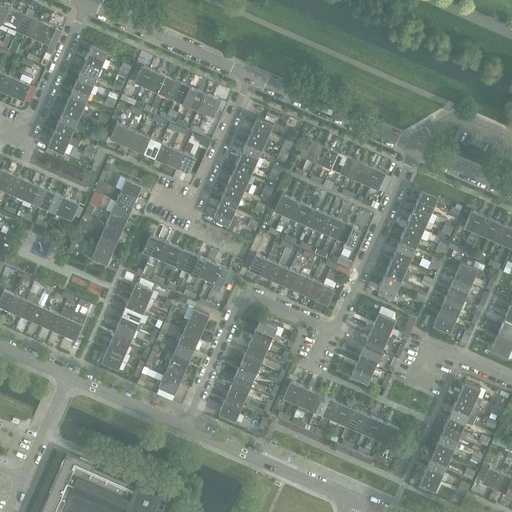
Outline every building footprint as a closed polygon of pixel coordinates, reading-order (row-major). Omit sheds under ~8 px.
[(9,6),(1,2),(0,4),(0,21),(1,23),(9,6)] [(1,23),(0,25),(0,28),(7,32),(17,9),(9,6),(1,23)] [(17,9),(7,32),(15,35),(25,12),(17,9)] [(25,12),(15,35),(23,39),(25,33),(32,16),(25,12)] [(40,19),(32,16),(25,33),(33,36),(40,19)] [(48,23),(40,19),(33,36),(41,40),(48,23)] [(57,27),(48,23),(41,40),(49,44),(57,27)] [(57,27),(49,44),(55,46),(62,29),(57,27)] [(13,40),(9,49),(11,50),(16,52),(20,43),(13,40)] [(93,42),(89,51),(105,58),(109,49),(93,42)] [(89,51),(85,60),(101,67),(101,66),(107,69),(110,61),(105,59),(105,58),(89,51)] [(46,52),(41,63),(46,65),(51,54),(46,52)] [(85,60),(82,68),(97,75),(103,77),(106,70),(101,68),(101,67),(85,60)] [(123,60),(121,65),(130,69),(132,64),(123,60)] [(134,81),(142,85),(150,68),(142,64),(134,81)] [(130,69),(121,65),(119,70),(128,73),(130,69)] [(82,68),(78,77),(94,84),(97,75),(82,68)] [(158,71),(150,68),(142,85),(151,88),(158,71)] [(8,74),(0,70),(0,89),(1,90),(8,74)] [(166,75),(158,71),(151,88),(158,92),(166,75)] [(20,79),(13,95),(24,100),(31,84),(34,78),(23,73),(20,79)] [(20,79),(8,74),(1,90),(13,95),(20,79)] [(174,78),(166,75),(158,92),(166,95),(174,78)] [(78,77),(74,85),(90,92),(95,94),(99,87),(93,84),(94,84),(78,77)] [(182,82),(174,78),(166,95),(174,99),(182,82)] [(189,85),(182,82),(174,99),(182,102),(189,85)] [(31,84),(24,100),(29,102),(36,86),(31,84)] [(74,85),(71,93),(86,100),(90,92),(74,85)] [(198,89),(189,85),(182,102),(190,106),(198,89)] [(205,92),(198,89),(190,106),(198,109),(205,92)] [(213,95),(205,92),(198,109),(206,112),(213,95)] [(71,93),(67,102),(83,109),(86,100),(71,93)] [(221,99),(213,95),(206,112),(214,116),(221,99)] [(115,103),(106,99),(105,103),(113,107),(115,103)] [(67,102),(63,110),(79,117),(83,109),(67,102)] [(63,110),(59,119),(75,126),(79,117),(63,110)] [(258,115),(254,124),(270,131),(274,122),(265,118),(258,115)] [(59,119),(56,127),(71,134),(75,126),(59,119)] [(110,138),(122,143),(129,127),(117,122),(110,138)] [(254,124),(250,132),(266,139),(270,131),(254,124)] [(56,127),(52,136),(74,145),(77,147),(81,138),(71,134),(56,127)] [(140,132),(129,127),(122,143),(133,148),(140,132)] [(294,142),(299,132),(290,128),(286,138),(294,142)] [(151,137),(140,132),(133,148),(144,153),(151,137)] [(250,132),(246,141),(262,148),(266,139),(250,132)] [(52,136),(48,145),(70,154),(74,145),(52,136)] [(162,142),(151,137),(144,153),(155,157),(162,142)] [(299,154),(307,157),(315,140),(307,137),(299,154)] [(323,144),(315,140),(307,157),(316,161),(323,144)] [(246,141),(243,149),(258,156),(262,148),(246,141)] [(173,146),(162,142),(155,157),(166,162),(173,146)] [(331,147),(323,144),(316,161),(323,164),(331,147)] [(184,151),(173,146),(166,162),(177,167),(184,151)] [(339,151),(331,147),(323,164),(331,168),(339,151)] [(243,149),(239,158),(255,165),(260,167),(264,159),(258,156),(243,149)] [(196,156),(184,151),(177,167),(189,172),(196,156)] [(346,154),(339,151),(331,168),(339,171),(346,154)] [(354,157),(346,154),(339,171),(347,174),(354,157)] [(362,161),(354,157),(347,174),(355,178),(362,161)] [(239,158),(235,166),(251,173),(255,165),(239,158)] [(362,161),(355,178),(363,182),(370,165),(362,161)] [(279,176),(283,168),(274,164),(271,172),(279,176)] [(370,165),(363,182),(371,185),(378,168),(370,165)] [(235,166),(232,174),(252,183),(256,175),(251,173),(235,166)] [(386,172),(378,168),(371,185),(379,189),(386,172)] [(104,181),(108,172),(104,170),(100,180),(104,181)] [(16,174),(8,171),(0,188),(9,191),(16,174)] [(24,178),(16,174),(9,191),(17,195),(24,178)] [(232,174),(228,183),(244,190),(252,193),(253,194),(257,185),(252,183),(232,174)] [(385,174),(379,189),(384,191),(391,176),(385,174)] [(120,176),(116,187),(137,196),(142,185),(126,178),(120,176)] [(32,181),(24,178),(17,195),(24,198),(32,181)] [(324,185),(331,188),(333,184),(334,182),(326,178),(324,185)] [(40,185),(32,181),(24,198),(32,202),(40,185)] [(98,181),(94,190),(102,193),(106,184),(98,181)] [(228,183),(224,191),(240,198),(244,190),(228,183)] [(47,188),(40,185),(32,202),(40,205),(47,188)] [(116,187),(111,197),(132,207),(137,196),(116,187)] [(55,191),(47,188),(40,205),(47,208),(55,191)] [(272,192),(264,188),(262,192),(270,196),(272,192)] [(423,188),(419,197),(434,203),(438,195),(423,188)] [(63,195),(55,191),(47,208),(56,212),(63,195)] [(224,191),(221,200),(236,207),(240,198),(224,191)] [(93,192),(89,202),(97,205),(101,195),(93,192)] [(274,210),(283,213),(290,196),(282,193),(274,210)] [(71,198),(63,195),(56,212),(64,216),(71,198)] [(283,213),(280,219),(288,222),(290,217),(298,200),(290,196),(283,213)] [(111,197),(106,209),(111,212),(127,219),(132,207),(111,197)] [(419,197),(415,205),(431,212),(434,203),(419,197)] [(79,202),(71,198),(64,216),(72,219),(79,202)] [(221,200),(217,208),(233,215),(236,207),(221,200)] [(306,203),(298,200),(290,217),(298,220),(306,203)] [(314,207),(306,203),(298,220),(306,224),(314,207)] [(415,205),(411,213),(427,220),(434,223),(437,215),(431,212),(415,205)] [(322,210),(314,207),(306,224),(314,227),(322,210)] [(217,208),(213,217),(229,224),(227,227),(233,230),(238,217),(233,215),(217,208)] [(464,226),(471,229),(479,212),(471,209),(464,226)] [(329,214),(322,210),(314,227),(322,231),(329,214)] [(127,219),(111,212),(107,222),(122,229),(127,219)] [(471,229),(469,235),(477,238),(479,233),(487,216),(479,212),(471,229)] [(411,213),(408,222),(423,229),(427,220),(411,213)] [(337,217),(329,214),(322,231),(329,234),(337,217)] [(495,219),(487,216),(479,233),(487,236),(495,219)] [(345,221),(337,217),(329,234),(338,238),(345,221)] [(503,223),(495,219),(487,236),(495,240),(503,223)] [(353,224),(345,221),(338,238),(345,241),(353,224)] [(122,229),(107,222),(101,234),(117,241),(122,229)] [(257,226),(249,222),(247,226),(256,230),(257,226)] [(408,222),(404,230),(420,237),(427,241),(431,232),(423,229),(408,222)] [(510,226),(503,223),(495,240),(503,243),(510,226)] [(345,241),(340,253),(348,257),(361,228),(353,224),(345,241)] [(511,244),(511,226),(510,226),(503,243),(511,247),(511,244)] [(404,230),(400,239),(416,245),(420,237),(404,230)] [(143,250),(151,254),(158,237),(151,233),(143,250)] [(117,241),(101,234),(97,245),(113,252),(117,241)] [(166,240),(158,237),(151,254),(159,257),(166,240)] [(442,237),(439,241),(446,244),(448,245),(450,240),(448,239),(442,237)] [(400,239),(397,247),(412,254),(416,245),(400,239)] [(174,244),(166,240),(159,257),(167,261),(174,244)] [(182,247),(174,244),(167,261),(175,264),(182,247)] [(113,252),(97,245),(91,257),(107,264),(113,252)] [(190,251),(182,247),(175,264),(183,268),(190,251)] [(397,247),(393,255),(409,262),(412,254),(397,247)] [(198,254),(190,251),(183,268),(190,271),(198,254)] [(256,253),(249,269),(260,274),(267,258),(256,253)] [(206,258),(198,254),(190,271),(198,275),(206,258)] [(337,261),(336,262),(351,268),(353,262),(339,255),(338,257),(337,261)] [(393,255),(389,264),(405,271),(409,262),(393,255)] [(214,261),(206,258),(198,275),(206,278),(214,261)] [(279,263),(267,258),(260,274),(272,279),(279,263)] [(221,265),(214,261),(206,278),(214,282),(221,265)] [(461,261),(458,269),(475,276),(478,268),(461,261)] [(439,266),(430,262),(429,266),(437,270),(439,266)] [(144,271),(142,275),(147,277),(148,277),(153,266),(147,263),(144,271)] [(290,268),(279,263),(272,279),(283,283),(290,268)] [(389,264),(385,272),(401,279),(407,282),(410,273),(405,271),(389,264)] [(230,268),(221,265),(214,282),(222,285),(230,268)] [(301,273),(290,268),(283,283),(294,289),(301,273)] [(458,269),(454,276),(471,284),(475,276),(458,269)] [(385,272),(382,281),(397,288),(401,279),(385,272)] [(312,277),(301,273),(294,289),(305,293),(312,277)] [(454,276),(451,285),(468,292),(471,284),(454,276)] [(323,282),(312,277),(305,293),(316,298),(323,282)] [(393,297),(397,288),(382,281),(378,290),(393,297)] [(136,282),(133,290),(150,297),(154,289),(136,282)] [(335,288),(323,282),(316,298),(328,303),(335,288)] [(451,285),(447,292),(464,300),(468,292),(451,285)] [(0,305),(8,309),(15,293),(4,288),(0,298),(0,305)] [(133,290),(130,297),(147,305),(150,297),(133,290)] [(447,292),(444,300),(461,308),(464,300),(447,292)] [(27,298),(15,293),(8,309),(20,314),(27,298)] [(31,319),(38,303),(41,298),(30,293),(27,298),(20,314),(31,319)] [(130,297),(126,305),(143,313),(147,305),(130,297)] [(444,300),(440,308),(457,316),(461,308),(444,300)] [(38,303),(31,319),(41,324),(48,308),(38,303)] [(126,305),(123,313),(140,321),(143,313),(126,305)] [(205,325),(210,314),(189,305),(184,316),(189,318),(205,325)] [(65,334),(72,318),(75,311),(64,306),(61,313),(54,329),(65,334)] [(61,313),(48,308),(41,324),(54,329),(61,313)] [(440,308),(437,316),(454,323),(457,316),(440,308)] [(76,339),(83,323),(87,316),(75,311),(72,318),(65,334),(76,339)] [(379,312),(375,320),(392,328),(396,319),(379,312)] [(123,313),(119,321),(136,329),(140,321),(123,313)] [(450,332),(454,323),(437,316),(433,324),(450,332)] [(409,317),(405,326),(407,327),(405,333),(409,335),(416,320),(409,317)] [(511,320),(505,317),(501,326),(511,330),(511,320)] [(205,325),(189,318),(184,329),(200,336),(205,325)] [(261,318),(257,326),(274,333),(278,325),(261,318)] [(375,320),(372,328),(389,336),(392,328),(375,320)] [(119,321),(116,329),(133,337),(136,329),(119,321)] [(257,326),(254,333),(271,341),(274,333),(257,326)] [(511,330),(501,326),(498,333),(511,339),(511,330)] [(372,328),(368,336),(385,343),(391,346),(394,338),(389,336),(372,328)] [(116,329),(112,337),(129,344),(133,337),(116,329)] [(200,336),(184,329),(179,341),(195,348),(200,336)] [(472,332),(466,329),(459,344),(465,346),(472,332)] [(254,333),(250,341),(267,349),(271,341),(254,333)] [(511,339),(498,333),(494,341),(511,349),(511,346),(511,339)] [(368,336),(365,343),(382,351),(385,343),(368,336)] [(112,337),(109,345),(126,352),(129,344),(112,337)] [(195,348),(179,341),(174,352),(190,359),(195,348)] [(250,341),(247,349),(264,356),(267,349),(250,341)] [(507,357),(511,349),(494,341),(490,350),(507,357)] [(365,343),(362,351),(379,359),(386,362),(389,354),(382,351),(365,343)] [(109,345),(105,353),(122,360),(126,352),(109,345)] [(247,349),(243,357),(260,364),(264,356),(247,349)] [(362,351),(358,359),(375,367),(379,359),(362,351)] [(190,359),(174,352),(169,363),(185,370),(190,359)] [(119,369),(122,360),(105,353),(102,361),(119,369)] [(243,357),(240,365),(257,373),(260,364),(243,357)] [(358,359),(355,367),(372,375),(375,367),(358,359)] [(185,370),(169,363),(164,375),(180,382),(185,370)] [(240,365),(236,373),(253,380),(257,373),(240,365)] [(368,383),(372,375),(355,367),(351,375),(368,383)] [(236,373),(233,380),(250,388),(253,380),(236,373)] [(180,382),(164,375),(159,386),(175,393),(180,382)] [(256,391),(250,388),(233,380),(229,388),(246,396),(253,399),(256,391)] [(283,397),(291,400),(299,383),(291,380),(283,397)] [(465,380),(461,388),(482,398),(486,389),(465,380)] [(306,387),(299,383),(291,400),(299,404),(306,387)] [(299,404),(295,413),(303,417),(307,407),(315,390),(306,387),(299,404)] [(229,388),(226,396),(243,404),(246,396),(229,388)] [(461,388),(457,397),(473,404),(479,407),(483,398),(482,398),(461,388)] [(322,394),(315,390),(307,407),(315,411),(322,394)] [(330,397),(322,394),(315,411),(323,414),(330,397)] [(504,407),(508,398),(499,394),(495,403),(504,407)] [(226,396),(222,404),(239,412),(243,404),(226,396)] [(338,401),(330,397),(323,414),(330,418),(338,401)] [(457,397),(454,405),(469,412),(473,404),(457,397)] [(346,404),(338,401),(330,418),(339,421),(346,404)] [(504,407),(495,403),(493,408),(502,412),(504,407)] [(236,420),(239,412),(222,404),(219,413),(236,420)] [(354,408),(346,404),(339,421),(346,425),(354,408)] [(454,405),(450,414),(465,421),(473,424),(477,416),(475,415),(469,412),(454,405)] [(362,411),(354,408),(346,425),(355,428),(362,411)] [(370,415),(362,411),(355,428),(362,432),(370,415)] [(450,414),(446,422),(462,429),(465,421),(450,414)] [(378,418),(370,415),(362,432),(370,435),(378,418)] [(385,421),(378,418),(370,435),(378,438),(385,421)] [(394,425),(385,421),(378,438),(386,442),(394,425)] [(446,422),(442,431),(458,438),(462,429),(446,422)] [(402,428),(394,425),(386,442),(394,446),(402,428)] [(442,431),(439,439),(454,446),(458,438),(442,431)] [(505,447),(507,441),(494,436),(492,441),(505,447)] [(439,439),(435,448),(451,455),(454,446),(439,439)] [(435,448),(431,456),(447,463),(451,455),(435,448)] [(40,511),(151,511),(161,491),(137,480),(97,463),(80,456),(79,459),(66,454),(40,511)] [(431,456),(428,464),(443,471),(447,463),(431,456)] [(428,464),(424,473),(439,480),(443,471),(428,464)] [(482,481),(494,487),(501,471),(489,466),(482,481)] [(511,476),(501,471),(494,487),(505,491),(511,476)] [(436,489),(439,480),(424,473),(420,482),(436,489)]
